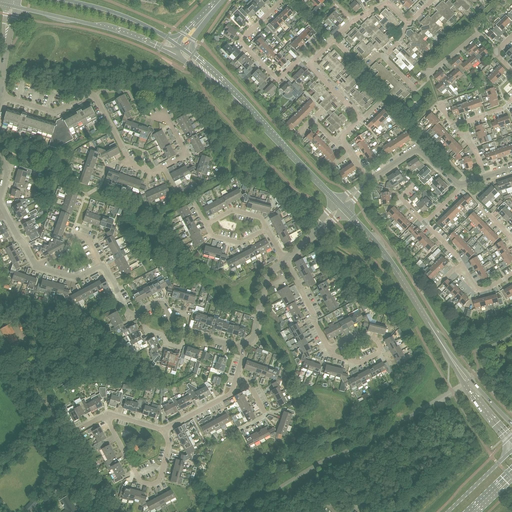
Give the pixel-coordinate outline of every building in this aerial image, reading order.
[(258,2),(257,2),(255,0),(250,0),(253,3),(249,7),(255,14),(260,9),(255,5),(258,2)] [(312,0),(311,1),(317,6),(313,9),(317,13),(324,6),(321,3),(324,1),(323,0),(312,0)] [(357,3),(359,1),(358,0),(350,0),(353,4),(350,6),(356,12),(361,7),(357,3)] [(409,9),(417,1),(418,0),(414,0),(413,2),(410,0),(409,0),(404,5),(406,8),(407,7),(409,9)] [(453,5),(449,0),(445,4),(443,1),(439,5),(452,18),(454,15),(455,14),(450,9),(454,6),(453,5)] [(466,12),(470,8),(462,0),(455,0),(456,1),(453,5),(454,6),(458,10),(461,7),(466,12)] [(297,13),(294,10),(288,5),(286,7),(287,8),(285,10),(284,9),(282,11),(289,18),(291,16),(292,17),(297,13)] [(449,20),(452,18),(439,5),(435,8),(438,11),(434,15),(439,20),(443,16),(448,22),(449,20)] [(250,18),(255,14),(249,7),(244,12),(241,8),(239,11),(242,15),(244,16),(246,14),(250,18)] [(374,17),(376,20),(378,21),(379,23),(383,27),(394,16),(390,12),(389,13),(386,9),(380,14),(384,18),(381,21),(375,15),(374,17)] [(246,24),(245,23),(240,17),(242,15),(239,11),(238,10),(233,15),(237,19),(234,21),(241,28),(242,26),(243,27),(244,27),(246,25),(246,24)] [(285,22),(289,18),(282,11),(280,13),(281,14),(279,16),(285,23),(284,23),(287,26),(288,25),(285,22)] [(339,16),(337,15),(338,14),(336,11),(335,12),(334,12),(329,17),(327,15),(322,20),(324,22),(325,22),(329,26),(332,23),(339,16)] [(511,23),(511,16),(509,14),(507,16),(506,15),(501,20),(507,26),(510,23),(511,23)] [(436,23),(439,20),(434,15),(431,18),(428,15),(424,19),(437,32),(439,30),(441,28),(436,23)] [(280,27),(284,23),(285,23),(279,16),(276,19),(275,18),(273,20),(280,27)] [(339,16),(332,23),(335,26),(332,28),(334,29),(329,34),(332,36),(338,30),(336,28),(343,21),(339,16)] [(376,20),(374,17),(373,16),(369,20),(368,19),(365,23),(375,34),(379,30),(374,25),(378,21),(376,20)] [(394,16),(383,27),(386,30),(392,25),(395,29),(400,24),(397,20),(398,20),(394,16)] [(433,36),(437,32),(424,19),(420,23),(423,26),(419,29),(422,31),(425,34),(428,31),(433,36)] [(276,31),(280,27),(273,20),(272,21),(273,22),(270,25),(269,24),(267,26),(272,31),(274,29),(276,31)] [(504,30),(507,26),(501,20),(496,25),(496,26),(494,28),(501,36),(505,32),(504,31),(504,30)] [(372,37),(375,34),(365,23),(361,26),(362,27),(358,30),(358,31),(363,36),(367,32),(372,37)] [(228,24),(224,29),(227,31),(225,35),(232,40),(236,34),(232,32),(234,29),(228,24)] [(316,33),(311,28),(309,25),(304,29),(305,30),(303,33),(310,40),(312,38),(311,37),(313,35),(314,36),(316,33)] [(358,31),(358,30),(355,27),(347,35),(349,37),(346,40),(351,45),(354,42),(353,41),(356,37),(361,42),(362,41),(365,38),(363,36),(358,31)] [(498,39),(501,36),(494,28),(492,31),(491,30),(486,35),(492,41),(495,38),(497,38),(498,39)] [(375,34),(386,45),(390,41),(389,40),(393,37),(388,31),(384,35),(379,30),(375,34)] [(427,36),(425,34),(422,31),(418,34),(415,32),(412,35),(424,49),(425,48),(427,46),(428,45),(423,40),(427,36)] [(299,37),(299,36),(296,33),(295,35),(298,37),(294,41),(301,48),(303,46),(302,46),(305,43),(299,37)] [(308,41),(310,40),(303,33),(299,36),(299,37),(305,43),(307,40),(308,41)] [(265,42),(262,39),(264,38),(264,37),(262,35),(261,35),(260,34),(251,42),(253,44),(254,43),(257,46),(256,47),(258,49),(265,42)] [(382,48),(386,45),(375,34),(372,37),(376,42),(373,46),(375,48),(378,51),(382,48)] [(427,51),(424,49),(412,35),(408,39),(411,42),(407,45),(410,48),(412,50),(416,47),(423,55),(427,51)] [(263,52),(269,46),(271,44),(269,42),(268,43),(266,41),(265,42),(258,49),(259,50),(260,49),(263,52)] [(300,50),(301,48),(294,41),(292,43),(290,42),(286,46),(288,47),(290,49),(290,50),(295,55),(297,52),(296,51),(299,49),(300,50)] [(367,46),(362,41),(361,42),(358,45),(369,56),(373,52),(372,51),(375,48),(373,46),(370,43),(367,46)] [(473,43),(469,47),(479,59),(481,57),(482,58),(489,53),(483,47),(479,50),(473,43)] [(229,57),(233,60),(237,56),(241,52),(236,47),(234,49),(233,47),(232,48),(227,44),(222,49),(229,57)] [(365,60),(369,56),(358,45),(354,48),(359,54),(355,57),(360,62),(364,59),(365,60)] [(266,57),(273,50),(269,46),(263,52),(265,55),(264,56),(266,57)] [(469,47),(465,50),(471,57),(467,60),(473,67),(479,62),(478,60),(479,59),(469,47)] [(415,53),(412,50),(410,48),(406,52),(404,49),(400,52),(413,66),(416,62),(411,57),(415,53)] [(277,54),(273,50),(266,57),(268,59),(269,58),(271,61),(273,59),(277,54)] [(337,67),(341,64),(336,59),(339,55),(334,50),(331,53),(330,53),(326,56),(337,67)] [(409,69),(413,66),(400,52),(396,56),(399,59),(395,63),(400,68),(404,64),(409,69)] [(276,64),(283,57),(279,53),(277,54),(273,59),(275,62),(274,63),(276,64)] [(242,66),(248,59),(244,55),(240,59),(237,56),(233,60),(232,61),(235,64),(237,61),(242,66)] [(333,71),(337,67),(326,56),(322,60),(323,61),(320,64),(325,70),(328,66),(333,71)] [(283,57),(276,64),(277,66),(278,65),(281,68),(280,69),(282,71),(290,63),(288,61),(287,62),(283,57)] [(457,57),(453,60),(463,72),(465,70),(466,72),(473,67),(467,60),(463,64),(457,57)] [(246,75),(251,71),(249,68),(253,64),(248,59),(242,66),(245,69),(243,70),(243,71),(244,72),(244,73),(246,75)] [(453,60),(450,63),(455,70),(451,74),(457,80),(463,75),(462,74),(463,72),(453,60)] [(388,72),(381,64),(379,65),(376,62),(371,68),(374,71),(375,69),(379,73),(374,77),(378,82),(388,72)] [(496,69),(502,76),(504,73),(503,73),(505,70),(497,62),(496,64),(498,67),(496,69)] [(338,81),(343,76),(340,72),(345,67),(341,64),(337,67),(333,71),(330,74),(333,78),(334,78),(338,81)] [(256,80),(263,74),(258,69),(254,73),(251,71),(246,75),(249,78),(252,76),(256,80)] [(297,74),(303,80),(308,76),(311,80),(314,77),(308,71),(306,74),(301,69),(297,74)] [(499,78),(502,76),(496,69),(491,74),(498,81),(500,79),(499,78)] [(441,70),(437,73),(448,85),(449,84),(451,85),(457,80),(451,74),(447,77),(441,70)] [(390,84),(396,79),(392,76),(393,75),(389,71),(388,72),(378,82),(382,86),(387,81),(390,84)] [(437,73),(434,76),(440,84),(435,87),(441,93),(447,89),(453,97),(456,96),(454,93),(448,85),(437,73)] [(261,90),(265,87),(266,86),(263,83),(267,79),(263,74),(256,80),(260,85),(258,87),(261,90)] [(299,85),(303,80),(297,74),(292,78),(296,83),(293,86),(298,91),(301,88),(299,85)] [(344,89),(355,78),(351,74),(346,79),(343,76),(338,81),(341,84),(340,85),(344,89)] [(497,82),(498,81),(491,74),(487,78),(493,84),(496,81),(497,82)] [(352,96),(357,91),(354,87),(359,82),(355,78),(344,89),(348,93),(349,92),(352,96)] [(392,96),(404,85),(400,82),(399,82),(396,79),(390,84),(394,88),(389,93),(392,96)] [(321,96),(326,91),(318,83),(317,85),(314,82),(309,87),(312,90),(313,89),(316,92),(311,97),(316,101),(321,96)] [(265,87),(261,90),(260,92),(262,94),(264,92),(268,96),(269,96),(271,97),(275,94),(273,92),(276,89),(272,84),(267,89),(265,87)] [(298,91),(293,86),(290,89),(285,84),(284,84),(280,87),(280,88),(286,94),(284,96),(285,97),(286,98),(287,98),(288,98),(289,98),(290,97),(292,95),(293,96),(299,91),(298,91)] [(404,85),(392,96),(396,100),(401,95),(405,99),(410,94),(406,90),(407,89),(404,85)] [(488,97),(497,93),(496,91),(495,92),(494,88),(486,91),(488,97)] [(358,104),(369,93),(366,89),(360,94),(357,91),(352,96),(355,99),(354,100),(358,104)] [(323,109),(334,98),(330,94),(329,95),(326,91),(321,96),(324,100),(319,105),(323,109)] [(165,103),(170,100),(166,92),(160,95),(165,103)] [(369,93),(358,104),(362,108),(363,107),(366,110),(371,105),(368,102),(373,97),(369,93)] [(490,102),(498,99),(497,96),(498,96),(497,93),(488,97),(490,102)] [(119,104),(127,100),(124,95),(116,99),(119,104)] [(306,104),(312,110),(314,108),(313,107),(315,105),(307,97),(306,99),(308,101),(306,104)] [(334,98),(323,109),(327,112),(332,107),(335,111),(340,106),(337,102),(338,102),(334,98)] [(468,98),(466,99),(467,102),(468,102),(471,110),(474,109),(475,110),(477,109),(474,100),(469,102),(468,98)] [(474,100),(477,109),(479,109),(479,107),(482,106),(481,103),(480,99),(480,98),(474,100)] [(485,110),(488,109),(499,106),(498,103),(499,102),(498,99),(490,102),(491,106),(485,108),(485,109),(485,110)] [(119,110),(129,105),(127,100),(119,104),(116,105),(119,110)] [(468,111),(471,110),(468,102),(467,102),(462,104),(466,113),(468,113),(468,111)] [(460,114),(457,106),(453,107),(452,103),(450,104),(453,115),(456,114),(457,115),(460,114)] [(309,113),(312,110),(306,104),(301,108),(308,115),(310,114),(309,113)] [(463,114),(466,113),(462,104),(457,106),(460,114),(463,113),(463,114)] [(7,110),(2,125),(17,130),(17,129),(21,130),(21,131),(51,140),(49,146),(56,149),(73,139),(70,133),(84,126),(87,124),(88,124),(97,119),(90,105),(81,110),(80,108),(75,111),(76,112),(63,119),(62,118),(56,121),(55,125),(26,116),(27,114),(22,113),(21,115),(7,110)] [(129,112),(132,110),(129,105),(119,110),(123,118),(124,114),(129,112)] [(307,117),(308,115),(301,108),(298,112),(297,112),(303,119),(306,116),(307,117)] [(379,113),(386,120),(389,117),(392,120),(393,119),(385,110),(382,112),(381,111),(379,113)] [(131,117),(129,112),(124,114),(123,118),(122,122),(126,123),(127,121),(127,119),(131,117)] [(301,121),(303,119),(297,112),(296,113),(293,117),(300,124),(301,122),(301,121)] [(330,116),(341,127),(344,123),(347,119),(342,114),(339,117),(333,112),(330,116)] [(383,123),(386,120),(379,113),(378,115),(378,116),(376,118),(385,127),(386,126),(383,123)] [(430,123),(437,117),(435,115),(434,116),(432,113),(423,122),(424,123),(427,121),(430,123)] [(179,124),(188,120),(186,114),(177,119),(179,124)] [(337,131),(341,127),(330,116),(326,120),(331,125),(328,128),(327,128),(332,134),(336,130),(337,131)] [(502,117),(506,126),(509,125),(511,129),(511,128),(511,126),(509,116),(505,118),(505,116),(502,117)] [(298,125),(300,124),(293,117),(289,121),(295,127),(297,124),(298,125)] [(431,131),(438,124),(440,122),(438,119),(439,118),(437,117),(430,123),(433,126),(430,129),(431,130),(431,131)] [(502,128),(506,126),(502,117),(500,118),(501,119),(497,120),(500,128),(501,132),(503,131),(502,128)] [(383,129),(385,127),(376,118),(373,121),(372,120),(371,121),(378,128),(380,126),(383,129)] [(182,129),(191,125),(188,120),(179,124),(182,129)] [(496,130),(500,128),(497,120),(494,121),(495,122),(492,123),(494,130),(495,133),(495,134),(498,133),(496,130)] [(132,123),(127,121),(126,123),(124,129),(129,131),(132,123)] [(295,127),(289,121),(286,124),(283,121),(281,122),(289,130),(291,128),(292,129),(295,127)] [(375,131),(378,128),(371,121),(369,123),(370,124),(367,127),(376,136),(378,134),(375,131)] [(134,133),(137,125),(132,123),(129,131),(134,133)] [(477,133),(485,130),(484,127),(488,125),(487,123),(476,127),(477,130),(476,130),(477,133)] [(436,134),(443,127),(441,125),(441,126),(438,124),(431,131),(431,130),(429,133),(430,134),(433,131),(436,134)] [(140,135),(143,127),(137,125),(134,133),(140,135)] [(185,134),(194,130),(191,125),(182,129),(185,134)] [(151,132),(147,131),(148,129),(143,127),(140,135),(139,137),(147,140),(149,133),(151,132)] [(437,141),(446,132),(444,130),(445,129),(443,127),(436,134),(439,137),(436,140),(437,141)] [(156,140),(165,135),(162,130),(153,135),(156,140)] [(189,139),(196,135),(194,130),(185,134),(187,140),(189,139)] [(478,139),(487,136),(485,130),(477,133),(478,136),(477,137),(478,139)] [(402,134),(408,143),(410,141),(409,140),(412,138),(408,131),(402,134)] [(310,142),(316,136),(314,134),(313,135),(311,132),(303,140),(304,142),(307,139),(310,142)] [(444,143),(452,136),(450,134),(449,135),(446,132),(437,141),(439,143),(442,140),(444,143)] [(358,145),(365,140),(363,137),(366,135),(366,134),(365,133),(355,139),(357,141),(356,142),(358,145)] [(406,144),(408,143),(402,134),(398,137),(397,138),(402,145),(405,143),(406,144)] [(158,145),(167,140),(165,135),(156,140),(158,145)] [(191,144),(199,140),(196,135),(189,139),(191,144)] [(314,146),(321,139),(319,138),(319,139),(316,136),(310,142),(307,145),(309,146),(311,144),(314,146)] [(446,150),(455,141),(452,138),(453,137),(452,136),(444,143),(447,145),(444,148),(446,150)] [(487,136),(478,139),(478,141),(480,141),(481,144),(489,142),(487,136)] [(399,147),(402,145),(397,138),(392,141),(398,149),(400,148),(399,147)] [(315,153),(324,145),(322,142),(323,141),(321,139),(314,146),(317,149),(314,152),(315,153)] [(162,149),(170,145),(167,140),(158,145),(161,150),(162,150),(162,149)] [(194,149),(202,145),(199,140),(191,144),(194,149)] [(360,150),(368,145),(365,140),(358,145),(360,148),(358,148),(360,150)] [(396,151),(398,149),(392,141),(387,144),(392,151),(395,149),(396,151)] [(453,151),(460,144),(458,143),(457,144),(455,141),(446,150),(447,151),(450,148),(453,151)] [(507,146),(502,148),(505,157),(507,156),(507,155),(510,154),(508,146),(509,146),(507,142),(505,142),(507,146)] [(115,156),(120,153),(115,143),(109,146),(111,148),(115,156)] [(392,151),(387,144),(384,146),(382,143),(380,144),(383,149),(386,153),(386,154),(389,152),(390,153),(392,151)] [(460,144),(453,151),(456,154),(453,157),(454,158),(463,150),(461,147),(462,146),(460,144)] [(165,154),(173,150),(170,145),(162,149),(162,150),(165,154)] [(202,145),(194,149),(197,154),(205,150),(202,145)] [(322,155),(330,148),(328,146),(327,147),(324,145),(315,153),(317,155),(320,152),(322,155)] [(371,150),(371,149),(368,145),(360,150),(361,152),(362,152),(364,155),(371,150)] [(496,146),(494,146),(495,150),(496,150),(499,158),(502,157),(503,158),(505,157),(502,148),(497,149),(496,146)] [(106,151),(98,148),(96,152),(99,153),(100,154),(101,154),(103,158),(108,155),(106,151)] [(110,159),(115,156),(111,148),(106,151),(108,155),(108,156),(110,159)] [(324,162),(327,159),(333,153),(330,151),(331,150),(330,148),(322,155),(325,158),(322,160),(324,162)] [(96,152),(91,150),(89,156),(97,159),(99,153),(96,152)] [(168,160),(176,156),(173,150),(165,154),(168,160)] [(375,155),(372,151),(371,150),(364,155),(366,158),(365,158),(366,160),(375,155)] [(495,150),(491,152),(494,161),(496,160),(496,159),(499,158),(496,150),(495,150)] [(491,152),(485,154),(488,162),(491,161),(492,162),(494,161),(491,152)] [(333,153),(327,159),(329,162),(326,165),(328,166),(336,158),(334,156),(335,155),(333,153)] [(200,161),(208,164),(210,158),(202,155),(200,161)] [(375,155),(366,160),(368,162),(369,162),(371,165),(378,160),(375,155)] [(95,164),(97,159),(89,156),(87,161),(95,164)] [(464,165),(472,162),(471,159),(470,159),(469,156),(458,160),(460,166),(464,164),(464,165)] [(417,158),(408,164),(412,170),(411,171),(412,172),(417,169),(419,171),(421,169),(424,166),(421,163),(420,163),(417,158)] [(93,169),(95,164),(87,161),(85,166),(93,169)] [(206,169),(208,164),(200,161),(198,166),(206,169)] [(472,162),(464,165),(465,168),(461,169),(462,171),(473,168),(472,165),(473,164),(472,162)] [(346,166),(352,174),(355,172),(357,175),(359,174),(352,163),(349,165),(348,164),(346,166)] [(80,171),(82,171),(91,175),(93,169),(85,166),(83,166),(82,169),(81,168),(80,171)] [(187,170),(187,169),(185,166),(180,169),(184,177),(189,174),(187,170)] [(208,170),(206,169),(198,166),(196,172),(199,173),(206,175),(208,170)] [(348,176),(352,174),(346,166),(344,167),(345,168),(342,170),(347,177),(349,181),(351,179),(348,176)] [(426,167),(424,166),(421,169),(422,171),(417,176),(420,179),(419,180),(424,185),(427,183),(432,178),(429,174),(431,171),(426,167)] [(196,172),(195,171),(192,167),(187,170),(189,174),(197,177),(199,173),(196,172)] [(17,176),(25,179),(26,175),(30,177),(32,170),(23,168),(22,171),(19,170),(17,176)] [(186,179),(184,177),(180,169),(175,172),(179,179),(180,181),(186,179)] [(112,180),(114,172),(109,170),(106,178),(112,180)] [(343,179),(347,177),(342,170),(339,172),(340,173),(337,175),(344,184),(346,183),(343,179)] [(89,180),(91,175),(82,171),(80,177),(89,180)] [(399,184),(405,181),(405,182),(408,180),(404,174),(402,176),(398,171),(393,175),(398,182),(399,184)] [(117,182),(120,174),(114,172),(112,180),(117,182)] [(174,182),(179,179),(175,172),(170,174),(174,182)] [(122,186),(125,176),(120,174),(117,182),(116,184),(122,186)] [(399,184),(398,182),(393,175),(387,178),(390,182),(387,184),(386,188),(393,189),(393,187),(399,184)] [(24,182),(25,179),(17,176),(15,183),(18,184),(17,187),(26,189),(28,183),(24,182)] [(127,188),(128,186),(131,178),(125,176),(122,186),(127,188)] [(89,180),(80,177),(78,182),(87,186),(89,180)] [(435,182),(434,180),(435,179),(433,177),(432,178),(427,183),(430,186),(432,183),(437,189),(444,182),(439,178),(435,182)] [(133,188),(136,180),(131,178),(128,186),(133,188)] [(506,189),(511,187),(509,179),(503,181),(506,189)] [(140,185),(141,184),(141,182),(136,180),(133,188),(138,190),(139,190),(140,185)] [(500,191),(506,189),(503,181),(497,183),(498,185),(493,187),(498,192),(500,191)] [(444,183),(444,182),(437,189),(441,192),(441,193),(443,195),(446,192),(444,191),(448,187),(449,186),(449,185),(446,182),(445,182),(444,183)] [(160,187),(164,196),(170,194),(166,184),(160,187)] [(498,192),(493,187),(492,186),(488,190),(494,197),(498,192)] [(26,190),(26,189),(17,187),(16,190),(13,189),(11,196),(19,198),(20,195),(24,196),(26,190)] [(159,198),(164,196),(160,187),(155,189),(159,198)] [(154,200),(159,198),(155,189),(150,191),(154,200)] [(241,195),(238,189),(233,192),(237,200),(242,197),(241,195)] [(383,190),(382,190),(376,189),(376,190),(379,196),(381,195),(381,199),(391,198),(391,196),(390,196),(390,192),(384,193),(383,190)] [(64,195),(67,196),(76,199),(78,194),(69,190),(68,193),(65,192),(64,195)] [(490,201),(494,197),(488,190),(483,194),(490,201)] [(149,203),(154,200),(150,191),(145,193),(146,196),(149,203)] [(433,199),(430,196),(427,193),(425,191),(423,192),(423,199),(424,200),(422,202),(428,209),(433,205),(429,200),(429,199),(431,201),(433,199)] [(232,202),(228,195),(227,192),(222,195),(223,197),(227,205),(232,202)] [(232,202),(237,200),(233,192),(228,195),(232,202)] [(252,210),(255,198),(250,197),(249,194),(246,195),(249,200),(248,204),(246,208),(252,210)] [(430,196),(433,199),(436,202),(438,200),(432,194),(430,196)] [(485,205),(490,201),(483,194),(479,199),(485,205)] [(463,198),(469,204),(472,202),(474,205),(476,203),(468,195),(466,197),(465,196),(463,198)] [(75,204),(76,199),(67,196),(65,201),(75,204)] [(228,206),(227,205),(223,197),(218,200),(223,209),(228,206)] [(258,211),(260,203),(261,200),(255,198),(252,210),(258,211)] [(472,207),(469,204),(463,198),(460,201),(459,200),(458,201),(465,209),(467,206),(470,209),(472,207)] [(21,203),(24,202),(26,201),(25,199),(15,200),(15,203),(16,206),(15,206),(14,206),(13,206),(13,207),(12,208),(12,209),(13,209),(14,210),(16,213),(24,209),(21,203)] [(269,203),(269,201),(270,200),(267,199),(265,204),(263,213),(269,214),(271,205),(270,203),(269,203)] [(218,212),(223,209),(218,200),(213,203),(218,212)] [(73,210),(75,204),(65,201),(63,206),(73,210)] [(462,211),(465,209),(458,201),(456,203),(457,204),(454,207),(463,216),(465,214),(462,211)] [(424,214),(428,209),(422,202),(417,207),(424,214)] [(509,212),(507,209),(509,207),(504,202),(498,209),(500,212),(499,213),(503,218),(509,212)] [(213,214),(218,212),(213,203),(208,205),(213,214)] [(208,217),(213,214),(208,205),(203,208),(208,217)] [(71,215),(73,210),(63,206),(61,212),(69,215),(71,215)] [(180,215),(189,211),(187,206),(178,210),(180,215)] [(392,218),(399,211),(398,209),(397,210),(394,207),(385,216),(386,218),(389,215),(392,218)] [(462,217),(463,216),(454,207),(452,209),(451,208),(449,210),(456,217),(459,214),(462,217)] [(18,218),(19,218),(19,219),(27,214),(24,209),(16,213),(17,215),(16,215),(16,216),(17,218),(18,218)] [(453,220),(456,217),(449,210),(447,212),(448,212),(446,215),(454,224),(456,223),(453,220)] [(94,225),(97,215),(95,215),(96,212),(93,211),(92,214),(89,223),(94,225)] [(191,216),(191,217),(192,216),(189,211),(180,215),(183,221),(191,216)] [(393,225),(403,216),(400,213),(401,212),(399,211),(392,218),(395,220),(392,223),(393,225)] [(68,220),(69,215),(61,212),(59,217),(68,220)] [(89,223),(92,214),(86,212),(83,221),(89,223)] [(472,223),(479,216),(477,214),(476,215),(474,212),(467,218),(472,223)] [(507,222),(511,217),(511,214),(509,212),(503,218),(507,222)] [(25,231),(34,226),(32,223),(35,222),(35,221),(34,219),(35,218),(34,217),(36,216),(36,215),(35,214),(30,216),(27,218),(29,221),(22,225),(25,231)] [(100,226),(103,217),(97,215),(94,225),(100,227),(100,226)] [(272,224),(280,220),(278,215),(270,219),(272,224)] [(453,225),(454,224),(446,215),(443,217),(442,217),(440,218),(447,225),(450,223),(453,225)] [(193,221),(191,217),(191,216),(183,221),(186,226),(193,221)] [(400,226),(408,219),(406,217),(405,218),(403,216),(393,225),(395,226),(398,223),(400,226)] [(476,227),(482,221),(480,219),(481,218),(479,216),(472,223),(475,226),(476,227)] [(66,225),(68,220),(59,217),(57,223),(66,225)] [(105,227),(108,219),(103,217),(100,226),(105,227)] [(108,219),(105,227),(111,229),(111,227),(112,227),(114,221),(115,219),(109,217),(108,219)] [(445,228),(447,225),(440,218),(439,220),(440,221),(437,223),(446,233),(447,231),(445,228)] [(408,219),(400,226),(403,229),(400,232),(402,233),(411,224),(408,222),(409,221),(408,219)] [(275,229),(283,225),(280,220),(272,224),(275,229)] [(188,231),(196,226),(193,221),(186,226),(188,231)] [(480,231),(487,224),(486,223),(485,224),(482,221),(476,227),(477,228),(480,231)] [(64,231),(66,225),(57,223),(56,228),(64,231)] [(31,235),(34,239),(39,237),(35,229),(38,228),(38,226),(37,224),(34,226),(25,231),(26,232),(25,233),(25,234),(26,236),(27,236),(28,236),(31,235)] [(484,236),(491,230),(488,227),(489,226),(487,224),(480,231),(484,235),(484,236)] [(3,238),(5,237),(6,239),(9,237),(6,230),(3,231),(0,225),(0,235),(2,235),(3,238)] [(278,234),(286,230),(283,225),(275,229),(278,234)] [(411,235),(418,229),(416,226),(415,227),(413,225),(404,233),(406,235),(409,232),(411,235)] [(199,232),(196,226),(188,231),(185,232),(187,237),(190,236),(191,235),(191,236),(199,232)] [(116,228),(112,227),(111,227),(111,229),(110,231),(106,233),(109,238),(113,236),(116,228)] [(62,236),(64,231),(56,228),(54,233),(62,236)] [(453,242),(459,236),(456,233),(459,230),(457,228),(449,236),(451,239),(450,239),(453,242)] [(416,239),(423,232),(421,230),(420,231),(418,229),(411,235),(409,237),(410,239),(413,236),(416,239)] [(281,239),(288,235),(286,230),(278,234),(281,239)] [(489,240),(496,233),(494,231),(493,232),(491,230),(484,236),(485,236),(489,240)] [(192,241),(201,237),(199,232),(191,236),(191,235),(190,236),(192,241)] [(417,246),(426,237),(424,235),(425,234),(423,232),(416,239),(418,242),(416,245),(417,246)] [(60,242),(60,241),(62,236),(54,233),(52,239),(55,240),(60,242)] [(496,233),(489,240),(493,244),(499,238),(496,236),(497,235),(496,233)] [(288,235),(281,239),(283,245),(291,241),(288,235)] [(115,241),(113,236),(109,238),(108,239),(106,236),(104,238),(108,245),(115,241)] [(456,247),(463,240),(459,236),(453,242),(455,244),(454,245),(456,247)] [(201,237),(192,241),(195,247),(204,242),(201,237)] [(424,248),(431,240),(430,239),(429,240),(426,237),(417,246),(418,248),(421,245),(424,248)] [(261,242),(266,251),(271,248),(266,239),(261,242)] [(63,242),(60,241),(60,242),(55,240),(53,243),(53,244),(57,245),(60,249),(65,246),(63,242)] [(118,240),(115,241),(108,245),(110,250),(118,246),(120,245),(118,240)] [(431,240),(424,248),(428,252),(430,250),(432,252),(438,247),(435,245),(435,246),(432,243),(433,242),(431,240)] [(461,250),(467,244),(466,243),(463,240),(456,247),(458,248),(461,250)] [(498,251),(506,246),(505,244),(504,244),(502,241),(494,246),(498,251)] [(53,244),(53,243),(50,242),(48,246),(52,248),(55,252),(60,249),(57,245),(53,244)] [(261,254),(266,251),(261,242),(256,245),(261,254)] [(471,248),(468,245),(467,244),(461,250),(464,253),(463,254),(464,255),(471,248)] [(7,255),(15,251),(12,245),(5,250),(7,255)] [(48,246),(45,245),(43,249),(47,250),(50,254),(55,252),(52,248),(48,246)] [(256,256),(261,254),(256,245),(251,247),(251,249),(256,256)] [(113,255),(121,251),(118,246),(110,250),(113,255)] [(501,256),(508,252),(506,249),(507,248),(506,246),(498,251),(500,255),(501,256)] [(250,259),(256,256),(251,249),(251,247),(251,249),(246,251),(250,259)] [(43,249),(40,248),(38,252),(42,253),(44,257),(50,254),(47,250),(43,249)] [(471,248),(464,255),(466,257),(467,256),(470,259),(472,257),(474,255),(476,253),(471,248)] [(10,260),(18,256),(15,251),(7,255),(10,260)] [(116,260),(123,256),(121,251),(113,255),(116,260)] [(245,262),(250,259),(246,251),(241,254),(245,262)] [(504,261),(511,256),(511,255),(511,254),(510,255),(508,252),(501,256),(501,257),(504,261)] [(227,256),(221,254),(220,259),(221,261),(220,262),(219,268),(219,269),(224,266),(227,264),(226,262),(226,261),(226,260),(227,256)] [(240,264),(245,262),(241,254),(236,257),(240,264)] [(18,256),(10,260),(13,265),(17,263),(18,262),(20,261),(18,256)] [(117,266),(126,261),(123,256),(116,260),(114,261),(117,266)] [(438,261),(445,268),(447,266),(446,265),(448,263),(449,264),(451,261),(446,256),(444,258),(442,256),(438,261)] [(472,267),(480,262),(477,256),(470,261),(472,264),(471,265),(472,267)] [(235,267),(240,264),(236,257),(231,259),(235,267)] [(230,270),(235,267),(231,259),(226,262),(227,264),(230,270)] [(297,268),(305,264),(302,259),(294,263),(297,268)] [(120,271),(129,266),(126,261),(117,266),(120,271)] [(445,268),(438,261),(435,263),(432,261),(431,262),(440,271),(442,269),(443,270),(445,268)] [(437,274),(440,271),(431,262),(429,263),(432,266),(429,269),(436,276),(438,275),(437,274)] [(484,267),(483,266),(480,262),(472,267),(473,269),(474,268),(476,271),(484,267)] [(13,265),(10,273),(14,274),(15,272),(16,270),(20,268),(17,263),(13,265)] [(307,269),(306,265),(308,264),(307,263),(305,264),(297,268),(298,269),(297,269),(298,271),(299,270),(300,273),(307,269)] [(129,266),(120,271),(123,276),(132,271),(129,266)] [(302,278),(310,274),(313,272),(310,267),(307,269),(300,273),(302,278)] [(436,276),(429,269),(428,267),(425,270),(424,269),(422,270),(431,280),(434,277),(435,278),(436,276)] [(487,272),(484,268),(484,267),(476,271),(478,274),(477,275),(478,277),(487,272)] [(20,273),(15,272),(14,274),(12,280),(17,282),(20,273)] [(487,272),(478,277),(480,279),(481,278),(483,282),(490,277),(487,272)] [(23,284),(26,275),(20,273),(17,282),(23,284)] [(305,283),(313,279),(310,274),(302,278),(305,283)] [(28,285),(31,277),(26,275),(23,284),(28,285)] [(31,277),(28,285),(34,287),(37,279),(31,277)] [(99,281),(103,289),(108,286),(104,278),(99,281)] [(166,284),(163,279),(158,281),(162,289),(167,286),(166,284)] [(313,279),(305,283),(308,288),(316,284),(313,279)] [(446,289),(453,283),(450,281),(449,282),(447,279),(439,288),(441,289),(444,286),(446,289)] [(153,284),(157,292),(158,293),(161,292),(160,290),(162,289),(158,281),(155,283),(153,280),(152,281),(153,284)] [(98,291),(103,289),(99,281),(94,284),(98,291)] [(131,286),(132,289),(135,291),(137,290),(132,281),(128,283),(130,286),(131,286)] [(157,292),(153,284),(152,281),(147,284),(148,287),(152,294),(157,292)] [(318,289),(312,292),(314,294),(319,292),(327,288),(329,286),(326,281),(316,286),(318,289)] [(450,293),(458,286),(456,285),(455,286),(453,283),(446,289),(443,292),(445,294),(448,291),(450,293)] [(65,286),(59,284),(57,293),(56,296),(63,298),(63,299),(65,300),(62,294),(64,290),(64,288),(65,286)] [(93,294),(98,291),(94,284),(89,286),(93,294)] [(88,297),(93,294),(89,286),(84,289),(88,297)] [(282,299),(292,294),(288,286),(277,292),(280,296),(281,296),(282,299)] [(452,301),(461,292),(458,289),(459,288),(458,286),(450,293),(453,296),(450,299),(452,301)] [(508,298),(511,295),(511,292),(508,286),(506,288),(507,289),(504,291),(503,290),(501,291),(506,300),(508,298)] [(147,297),(152,294),(148,287),(143,289),(147,297)] [(177,299),(179,291),(180,288),(174,287),(173,288),(174,289),(173,294),(172,294),(172,295),(171,298),(177,299)] [(322,297),(329,293),(327,288),(319,292),(322,297)] [(83,299),(88,297),(84,289),(79,292),(83,299)] [(142,300),(147,297),(143,289),(138,292),(142,300)] [(188,302),(194,303),(197,292),(191,291),(190,294),(188,302)] [(78,302),(83,299),(79,292),(74,294),(78,302)] [(137,303),(142,300),(138,292),(133,295),(137,303)] [(459,302),(466,295),(464,293),(463,294),(461,292),(452,301),(453,302),(456,299),(459,302)] [(324,302),(332,297),(329,293),(322,297),(324,302)] [(493,295),(490,295),(493,305),(499,303),(499,305),(504,304),(502,298),(503,298),(500,294),(499,293),(496,294),(496,295),(493,296),(493,295)] [(73,305),(78,302),(74,294),(69,297),(70,299),(73,305)] [(295,302),(296,302),(292,294),(282,299),(284,302),(283,302),(286,307),(287,306),(295,302)] [(466,295),(459,302),(463,306),(469,300),(467,298),(468,297),(466,295)] [(489,306),(493,305),(490,295),(488,296),(488,297),(485,298),(488,310),(490,310),(489,306)] [(327,307),(336,302),(333,297),(332,297),(324,302),(327,307)] [(475,310),(481,308),(479,298),(476,299),(477,300),(473,301),(475,310)] [(488,310),(485,298),(481,299),(481,298),(479,298),(481,308),(485,307),(486,311),(488,310)] [(297,307),(295,302),(287,306),(290,311),(297,307)] [(336,302),(327,307),(330,312),(339,307),(336,302)] [(292,316),(300,312),(297,307),(290,311),(287,313),(290,318),(292,316)] [(202,315),(203,312),(198,310),(197,313),(194,321),(200,323),(202,315)] [(111,322),(119,317),(116,312),(112,314),(111,311),(104,314),(106,317),(108,316),(111,322)] [(302,321),(301,319),(303,317),(300,312),(292,316),(290,318),(294,325),(297,324),(301,322),(302,321)] [(362,317),(359,312),(354,315),(358,322),(363,320),(362,317)] [(353,325),(358,322),(354,315),(349,317),(353,325)] [(218,321),(220,317),(214,316),(213,318),(211,326),(213,327),(216,328),(218,321)] [(119,317),(111,322),(114,327),(112,329),(113,332),(120,328),(118,325),(123,323),(119,317)] [(348,328),(353,325),(349,317),(344,320),(348,328)] [(343,330),(348,328),(344,320),(339,323),(343,330)] [(224,323),(218,321),(216,328),(216,329),(221,331),(224,323)] [(344,332),(343,330),(339,323),(334,325),(339,334),(344,332)] [(136,325),(135,325),(130,327),(128,324),(122,328),(123,331),(122,331),(123,333),(125,332),(127,332),(128,332),(130,335),(138,330),(137,328),(138,327),(136,325)] [(300,329),(297,324),(294,325),(289,328),(292,333),(300,329)] [(5,328),(1,330),(5,337),(7,336),(10,343),(16,340),(12,333),(13,333),(9,325),(6,327),(5,327),(5,328)] [(334,337),(339,334),(334,325),(329,328),(334,337)] [(240,328),(238,336),(243,338),(243,337),(245,332),(246,329),(240,328)] [(329,340),(334,337),(329,328),(324,331),(329,340)] [(295,338),(302,334),(300,329),(292,333),(295,338)] [(140,332),(139,333),(138,330),(130,335),(127,336),(130,341),(129,342),(131,345),(137,342),(136,339),(141,336),(141,335),(142,334),(141,332),(140,332)] [(297,343),(305,339),(302,334),(295,338),(297,343)] [(150,347),(158,342),(155,337),(150,339),(148,336),(142,340),(143,343),(147,341),(150,347)] [(387,345),(395,341),(392,336),(384,340),(387,345)] [(300,348),(308,344),(305,339),(297,343),(300,348)] [(397,346),(395,341),(387,345),(390,350),(397,346)] [(159,354),(157,353),(156,351),(161,348),(158,342),(150,347),(151,350),(150,352),(150,353),(149,354),(151,357),(150,358),(154,361),(157,356),(159,354)] [(310,349),(308,344),(300,348),(303,353),(307,351),(308,350),(310,349)] [(392,355),(401,351),(399,345),(397,346),(390,350),(392,355)] [(194,349),(192,348),(191,347),(189,346),(188,346),(188,347),(187,347),(186,353),(182,352),(180,358),(184,359),(185,356),(191,358),(194,349)] [(194,349),(191,358),(197,359),(200,351),(194,349)] [(167,367),(172,353),(165,351),(162,360),(159,359),(160,358),(157,356),(154,361),(153,362),(156,364),(157,361),(161,363),(160,365),(167,367)] [(303,353),(300,360),(300,361),(304,362),(305,360),(306,359),(306,358),(310,356),(307,351),(303,353)] [(395,360),(404,356),(401,351),(392,355),(395,360)] [(175,375),(176,372),(179,361),(177,360),(179,355),(172,353),(167,367),(172,369),(171,374),(175,375)] [(404,356),(395,360),(398,366),(407,361),(404,356)] [(216,363),(225,366),(227,360),(218,357),(216,363)] [(310,362),(305,360),(304,362),(302,368),(307,370),(310,362)] [(249,371),(252,363),(247,361),(244,369),(249,371)] [(225,366),(216,363),(213,362),(211,368),(209,367),(208,371),(210,372),(216,374),(217,374),(218,370),(223,372),(225,366)] [(313,372),(316,364),(310,362),(307,370),(313,372)] [(387,362),(383,364),(382,362),(377,365),(381,372),(386,370),(388,374),(392,372),(387,362)] [(255,373),(258,365),(252,363),(249,371),(255,373)] [(316,364),(313,372),(318,374),(321,366),(316,364)] [(260,375),(263,366),(258,365),(255,373),(260,375)] [(330,375),(332,367),(326,365),(325,368),(322,367),(320,373),(324,374),(330,375)] [(376,375),(381,372),(377,365),(372,367),(376,375)] [(266,376),(268,368),(263,366),(260,375),(266,376)] [(371,378),(376,375),(372,367),(367,370),(371,378)] [(271,378),(274,370),(268,368),(266,376),(271,378)] [(277,378),(279,372),(274,370),(271,378),(274,379),(273,381),(276,382),(276,380),(277,378)] [(366,380),(371,378),(367,370),(362,373),(366,380)] [(215,377),(216,374),(210,372),(208,378),(212,379),(211,383),(219,385),(221,379),(215,377)] [(367,383),(366,380),(362,373),(357,375),(361,383),(362,385),(367,383)] [(357,388),(362,385),(361,383),(357,375),(352,378),(356,386),(357,388)] [(272,384),(274,389),(278,387),(279,387),(279,386),(281,380),(281,379),(277,378),(276,380),(276,382),(275,382),(272,384)] [(351,389),(356,386),(352,378),(347,381),(348,383),(351,389)] [(200,389),(205,397),(210,394),(208,389),(211,388),(212,386),(207,382),(204,383),(206,386),(200,389)] [(200,389),(198,391),(196,388),(190,384),(189,384),(187,385),(189,389),(192,396),(193,397),(196,395),(199,401),(205,397),(200,389)] [(281,392),(279,387),(278,387),(274,389),(271,391),(273,396),(281,392)] [(189,397),(192,396),(189,389),(186,391),(187,393),(185,395),(186,397),(183,399),(187,407),(193,404),(189,397)] [(244,397),(243,395),(249,391),(248,389),(243,392),(242,392),(234,396),(237,402),(244,397)] [(117,391),(116,393),(113,392),(112,395),(109,394),(108,397),(111,398),(109,404),(109,406),(115,408),(116,406),(118,398),(121,399),(123,393),(117,391)] [(283,391),(281,392),(273,396),(276,401),(284,397),(282,394),(284,393),(283,391)] [(92,401),(97,409),(97,410),(98,410),(103,407),(100,401),(102,399),(99,394),(96,395),(97,396),(91,398),(92,401)] [(133,399),(127,397),(127,396),(123,395),(121,402),(125,403),(123,409),(129,410),(132,402),(133,399)] [(276,401),(279,406),(289,401),(286,396),(284,397),(276,401)] [(178,398),(176,399),(175,397),(171,399),(175,405),(178,403),(181,410),(187,407),(183,399),(179,400),(178,398)] [(239,407),(247,403),(244,397),(237,402),(239,407)] [(85,409),(82,402),(81,401),(81,400),(80,398),(74,401),(76,404),(77,407),(74,409),(79,418),(79,417),(84,414),(82,410),(85,409)] [(91,398),(92,401),(87,404),(85,401),(82,402),(85,409),(88,407),(91,412),(97,409),(92,401),(91,398)] [(140,408),(142,401),(139,400),(138,401),(135,400),(135,402),(132,402),(129,410),(135,412),(137,407),(140,408)] [(149,404),(146,403),(146,402),(142,401),(140,408),(144,409),(142,414),(148,416),(151,407),(148,406),(149,404)] [(176,411),(172,403),(171,401),(168,402),(168,403),(164,406),(165,407),(163,408),(167,415),(171,414),(171,415),(175,413),(174,412),(176,411)] [(242,412),(250,408),(247,403),(239,407),(242,412)] [(152,404),(151,407),(148,416),(154,418),(155,415),(156,412),(160,414),(160,413),(161,413),(161,406),(158,406),(152,404)] [(67,411),(64,412),(69,420),(72,419),(74,421),(79,418),(74,409),(73,406),(67,409),(67,411)] [(252,413),(250,408),(242,412),(240,413),(242,418),(245,417),(252,413)] [(290,420),(292,415),(294,415),(295,411),(288,409),(286,412),(284,412),(282,417),(290,420)] [(252,413),(245,417),(248,422),(255,418),(252,413)] [(230,422),(230,421),(233,420),(232,417),(230,414),(227,415),(226,414),(221,417),(225,424),(230,422)] [(220,427),(225,424),(221,417),(216,419),(220,427)] [(288,425),(290,420),(282,417),(280,422),(288,425)] [(221,429),(220,427),(216,419),(211,422),(215,430),(216,432),(221,429)] [(210,432),(215,430),(211,422),(206,425),(210,432)] [(291,426),(288,425),(280,422),(278,428),(286,431),(289,432),(291,426)] [(184,431),(187,430),(185,427),(186,425),(185,424),(174,430),(177,435),(184,431)] [(205,435),(210,432),(206,425),(201,428),(205,435)] [(269,435),(277,438),(278,434),(279,434),(276,433),(275,433),(272,429),(270,430),(268,426),(265,428),(267,431),(269,435)] [(95,437),(103,433),(100,427),(95,430),(93,427),(87,430),(89,433),(92,432),(95,437)] [(265,428),(260,430),(264,438),(269,435),(267,431),(265,428)] [(284,436),(286,431),(278,428),(276,433),(279,434),(278,434),(284,436)] [(187,436),(185,433),(188,431),(187,430),(184,431),(177,435),(179,440),(187,436)] [(249,446),(254,443),(250,436),(247,437),(244,430),(241,431),(249,446)] [(259,441),(264,438),(260,430),(255,433),(259,441)] [(94,449),(96,448),(103,444),(101,441),(106,438),(103,433),(95,437),(98,443),(94,445),(92,446),(94,449)] [(254,443),(259,441),(255,433),(250,436),(254,443)] [(190,441),(188,438),(191,436),(190,435),(187,436),(179,440),(182,445),(190,441)] [(185,450),(195,445),(192,440),(190,441),(182,445),(185,450)] [(104,455),(112,450),(109,445),(104,448),(103,444),(96,448),(98,451),(101,449),(104,455)] [(195,451),(193,448),(196,446),(195,445),(185,450),(187,455),(193,452),(193,453),(195,451)] [(106,465),(112,462),(110,459),(115,456),(112,450),(104,455),(107,460),(104,462),(106,465)] [(194,455),(193,453),(193,452),(187,455),(186,456),(181,455),(181,458),(177,457),(176,459),(180,460),(184,462),(192,458),(195,459),(197,458),(195,455),(194,455)] [(180,460),(176,459),(175,465),(183,467),(186,468),(187,465),(184,464),(184,462),(180,460)] [(114,472),(122,468),(119,462),(114,465),(112,462),(106,465),(108,469),(108,468),(109,471),(112,469),(114,472)] [(122,468),(114,472),(117,478),(114,480),(115,483),(121,480),(120,476),(125,474),(122,468)] [(183,479),(180,478),(172,476),(170,482),(181,485),(183,479)] [(128,500),(128,497),(131,489),(125,488),(124,492),(121,491),(119,497),(122,497),(122,499),(127,500),(128,500)] [(166,493),(170,500),(175,498),(171,490),(166,493)] [(165,503),(170,500),(166,493),(161,495),(165,503)] [(160,506),(165,503),(161,495),(156,498),(160,506)] [(75,508),(68,496),(60,501),(66,510),(62,511),(78,511),(77,511),(78,510),(76,507),(75,508)] [(155,508),(160,506),(156,498),(151,501),(155,508)] [(33,499),(25,508),(29,511),(37,503),(33,499)] [(150,511),(155,508),(151,501),(146,503),(147,506),(150,511)]
